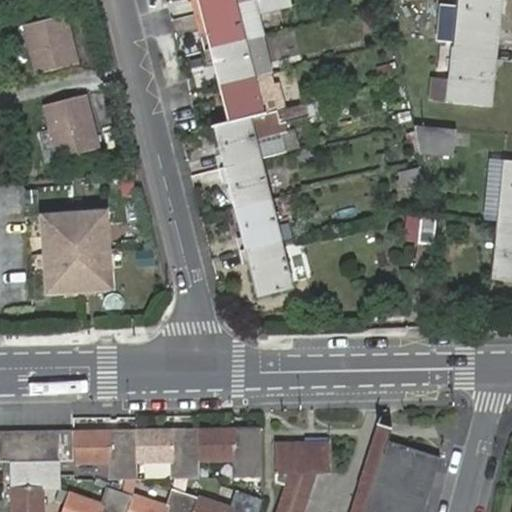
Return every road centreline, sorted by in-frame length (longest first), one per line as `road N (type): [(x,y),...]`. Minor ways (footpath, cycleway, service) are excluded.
road 1 (residential): [(119,0),(200,327),(200,369)]
road 2 (secondary): [(496,367),(200,369)]
road 3 (secondary): [(200,369),(0,372)]
road 4 (residential): [(463,511),(496,367)]
